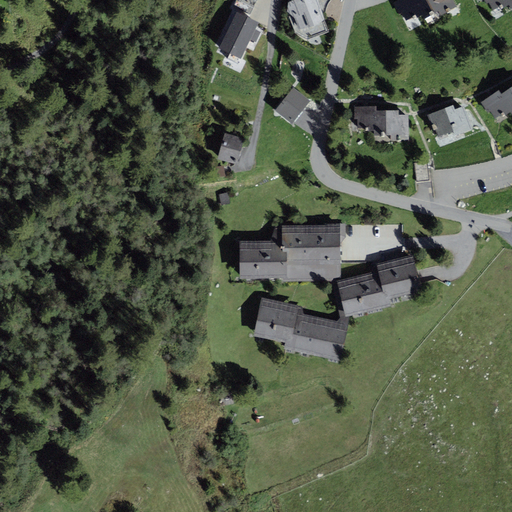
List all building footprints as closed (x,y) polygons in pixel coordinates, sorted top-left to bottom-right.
[(256,0),(236,0),(233,7),(250,15),(256,0)] [(288,0),(287,15),(295,33),(308,40),(329,31),(318,0),(288,0)] [(414,19),(423,14),(415,0),(399,0),(393,3),(399,14),(402,13),(406,21),(413,17),(414,19)] [(415,0),(423,14),(425,18),(439,11),(441,15),(457,7),(453,0),(415,0)] [(501,9),(510,4),(507,0),(483,0),(486,4),(489,3),(493,10),(500,6),(501,9)] [(254,41),(256,42),(261,32),(255,29),(259,22),(237,11),(219,48),(241,59),(249,41),(253,43),(254,41)] [(511,86),(500,94),(511,111),(511,113),(511,86)] [(293,87),(274,111),(292,125),(311,101),(293,87)] [(502,116),(511,111),(500,94),(498,91),(481,102),(488,113),(491,111),(495,119),(501,115),(502,116)] [(453,105),(427,114),(433,130),(436,129),(438,137),(454,131),(455,135),(472,129),(464,106),(455,109),(453,105)] [(366,131),(376,131),(376,111),(376,106),(354,106),(354,119),(358,119),(358,129),(366,128),(366,131)] [(399,110),(376,111),(376,131),(376,136),(391,135),(391,140),(408,140),(408,115),(399,115),(399,110)] [(225,133),(218,159),(237,164),(244,138),(225,133)] [(432,181),(430,162),(415,163),(417,182),(432,181)] [(228,193),(219,195),(221,205),(230,203),(228,193)] [(346,224),(281,226),(283,278),(283,281),(341,279),(340,243),(346,237),(346,224)] [(241,279),(283,278),(281,226),(275,226),(270,240),(239,241),(241,279)] [(372,265),(371,273),(337,281),(345,317),(391,306),(389,299),(421,291),(412,255),(372,265)] [(337,321),(303,314),(303,306),(261,297),(253,336),(285,343),(284,349),(340,361),(348,328),(340,318),(337,321)]
